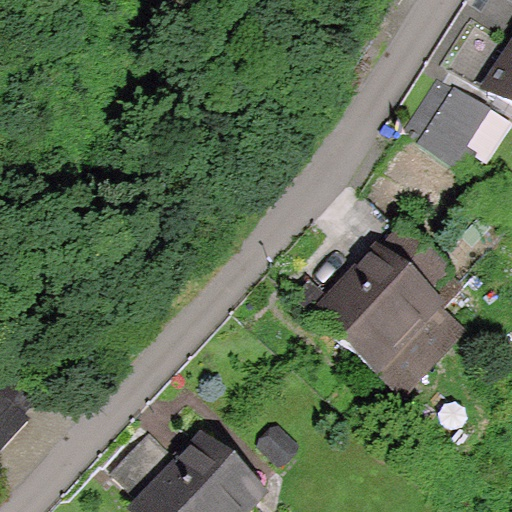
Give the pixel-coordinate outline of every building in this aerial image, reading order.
[(511,28),(506,37),(473,16),(447,56),(511,96),(511,28)] [(461,163),(493,111),(440,79),(408,132),(461,163)] [(442,259),(365,184),(278,273),(370,363),(436,297),(421,282),(442,259)] [(2,345),(0,347),(0,428),(43,383),(2,345)] [(230,511),(254,487),(192,430),(174,449),(146,422),(109,462),(137,488),(125,501),(137,511),(230,511)] [(278,469),(259,449),(243,465),(261,485),(278,469)]
